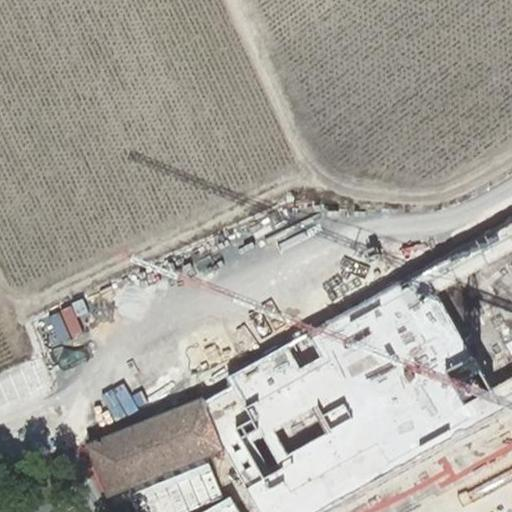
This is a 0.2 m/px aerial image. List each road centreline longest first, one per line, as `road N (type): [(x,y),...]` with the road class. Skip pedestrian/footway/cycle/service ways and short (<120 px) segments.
road 1 (track): [(237,0),(318,174)]
road 2 (track): [(0,292),(51,405)]
